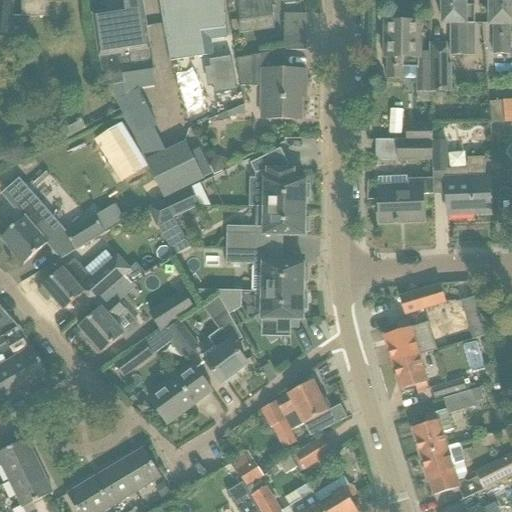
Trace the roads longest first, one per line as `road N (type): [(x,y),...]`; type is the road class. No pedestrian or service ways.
road 1 (unclassified): [(339,278),(344,0)]
road 2 (residential): [(180,456),(349,339)]
road 3 (unclassified): [(397,511),(349,339)]
road 4 (residential): [(339,278),(467,264),(511,270)]
road 5 (residential): [(131,418),(92,451),(75,452),(53,444),(23,414)]
road 6 (residential): [(82,377),(0,284)]
